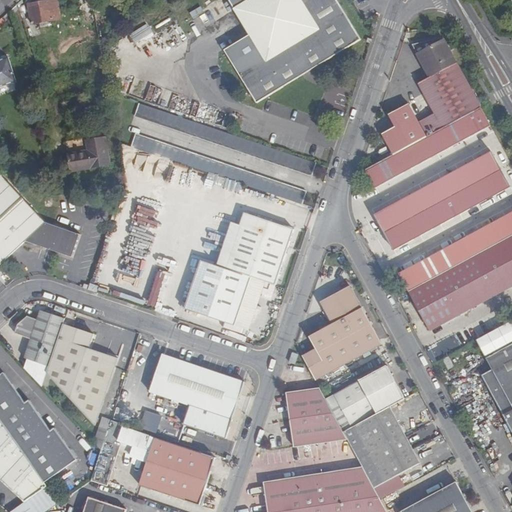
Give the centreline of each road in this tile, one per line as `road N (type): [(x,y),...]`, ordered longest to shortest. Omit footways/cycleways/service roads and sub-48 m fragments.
road 1 (residential): [(501,511),(331,204)]
road 2 (residential): [(0,308),(29,287),(54,289),(275,366)]
road 3 (residential): [(331,204),(392,24)]
road 4 (residential): [(331,204),(275,366)]
road 5 (residential): [(275,366),(226,511)]
